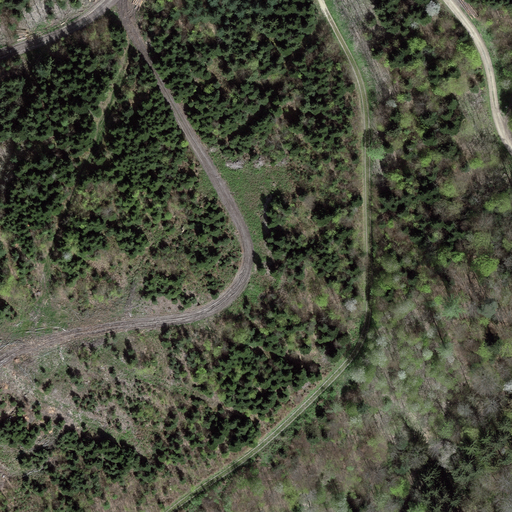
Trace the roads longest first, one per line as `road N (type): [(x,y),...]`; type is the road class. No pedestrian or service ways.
road 1 (track): [(167,511),(303,406),(364,333),(366,115),(359,78),(321,0)]
road 2 (track): [(110,1),(248,237),(248,266),(221,305),(38,336),(0,359)]
road 3 (track): [(447,0),(480,44),(511,152)]
road 4 (track): [(111,0),(62,33),(0,55)]
